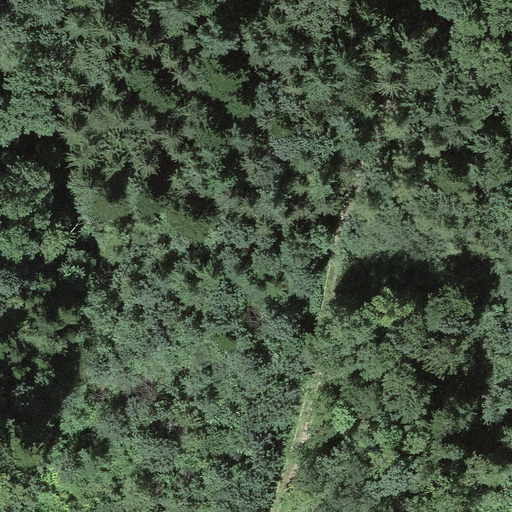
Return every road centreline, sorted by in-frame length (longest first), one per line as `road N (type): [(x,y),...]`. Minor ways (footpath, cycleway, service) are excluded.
road 1 (track): [(460,0),(436,22),(372,136),(327,273),(299,436),(271,511)]
road 2 (track): [(43,0),(53,97),(87,219),(91,348),(0,484)]
